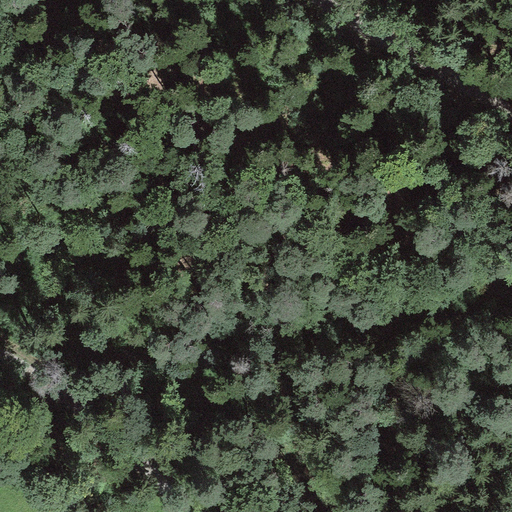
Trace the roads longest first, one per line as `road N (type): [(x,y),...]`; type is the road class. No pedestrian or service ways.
road 1 (track): [(182,511),(0,352)]
road 2 (track): [(316,0),(511,117)]
